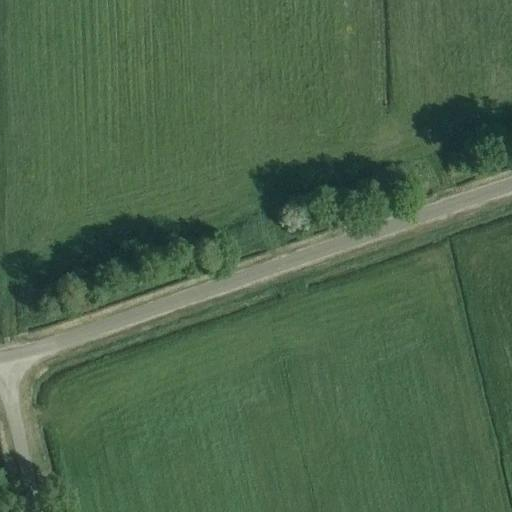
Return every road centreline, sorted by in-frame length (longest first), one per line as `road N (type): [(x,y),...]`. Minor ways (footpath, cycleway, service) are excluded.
road 1 (unclassified): [(511,185),(0,358)]
road 2 (unclassified): [(36,511),(0,358)]
